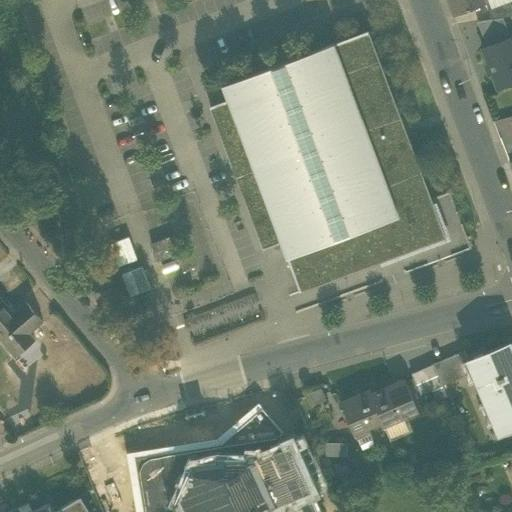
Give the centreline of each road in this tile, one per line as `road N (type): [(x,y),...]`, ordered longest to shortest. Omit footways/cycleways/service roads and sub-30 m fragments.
road 1 (residential): [(151,392),(511,297)]
road 2 (residential): [(511,230),(428,0)]
road 3 (residential): [(0,210),(151,392)]
road 4 (residential): [(0,462),(151,392)]
